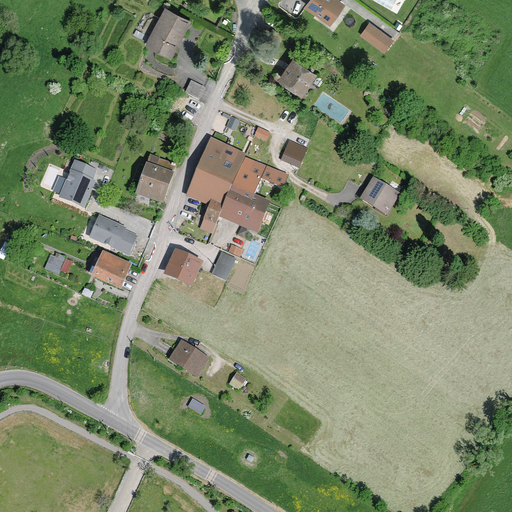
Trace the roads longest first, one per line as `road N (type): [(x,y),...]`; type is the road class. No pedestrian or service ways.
road 1 (unclassified): [(259,5),(135,300),(122,345),(117,424)]
road 2 (tertiary): [(117,424),(267,511)]
road 3 (tertiary): [(0,380),(35,380),(117,424)]
